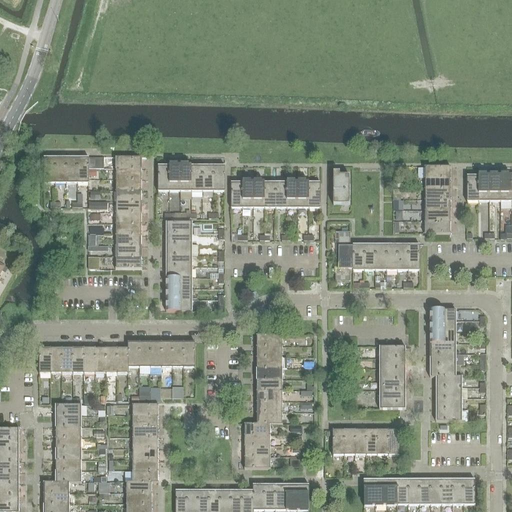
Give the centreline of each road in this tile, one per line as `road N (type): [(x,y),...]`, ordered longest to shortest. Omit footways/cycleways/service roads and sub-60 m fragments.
road 1 (residential): [(0,348),(35,330),(220,329),(285,300),(485,301),(496,320),(495,511)]
road 2 (secondary): [(0,141),(56,0)]
